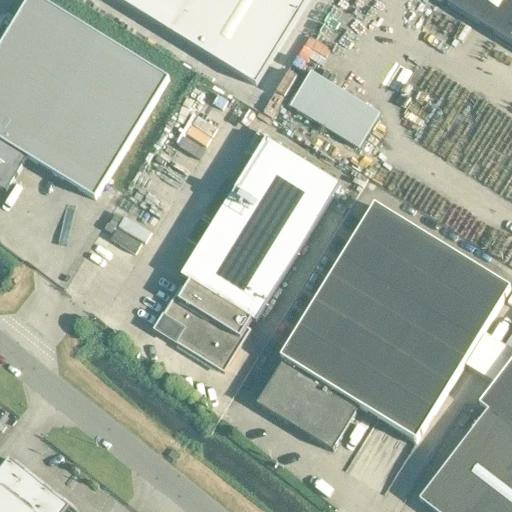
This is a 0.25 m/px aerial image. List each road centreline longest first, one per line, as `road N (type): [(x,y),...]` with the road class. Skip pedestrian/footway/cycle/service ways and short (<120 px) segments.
road 1 (unclassified): [(0,351),(200,511)]
road 2 (unknown): [(56,313),(141,263),(209,167)]
road 3 (unknown): [(511,73),(427,32),(405,30),(383,52)]
